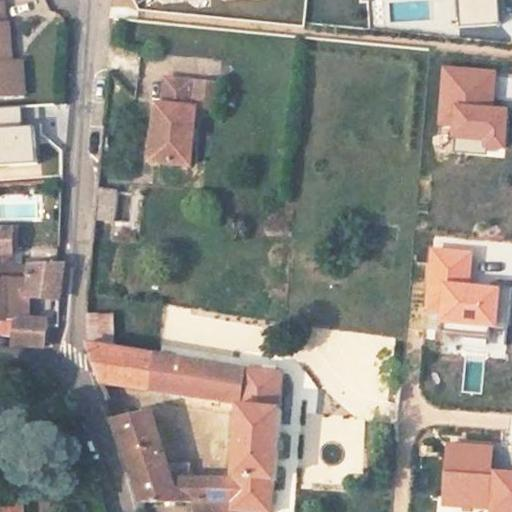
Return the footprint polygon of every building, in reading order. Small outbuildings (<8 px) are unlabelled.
[(457,0),(459,27),(495,25),(493,0),(457,0)] [(7,62),(5,22),(1,22),(0,2),(0,97),(9,97),(7,62)] [(19,96),(18,62),(7,62),(9,97),(19,96)] [(440,122),(456,124),(455,137),(488,140),(487,147),(488,147),(504,148),(507,112),(491,111),(494,73),(445,69),(440,122)] [(190,166),(197,108),(190,107),(193,81),(166,78),(164,105),(157,104),(151,161),(190,166)] [(190,107),(197,108),(215,110),(217,85),(193,81),(190,107)] [(0,165),(34,164),(32,126),(20,126),(20,108),(0,108),(0,165)] [(488,140),(455,137),(453,153),(487,156),(488,147),(487,147),(488,140)] [(118,222),(118,189),(98,189),(98,222),(118,222)] [(10,265),(11,229),(0,228),(0,280),(9,280),(10,265)] [(471,253),(433,250),(427,310),(443,312),(443,320),(491,325),(490,327),(508,328),(511,289),(468,285),(471,253)] [(43,320),(25,318),(26,299),(57,299),(60,267),(55,266),(10,265),(9,280),(8,318),(13,319),(12,345),(40,347),(42,334),(43,320)] [(0,334),(12,335),(13,319),(8,318),(9,280),(0,280),(0,334)] [(90,344),(114,347),(113,316),(89,312),(90,344)] [(491,325),(443,320),(441,335),(489,340),(490,327),(491,325)] [(280,410),(283,375),(247,371),(88,345),(103,385),(241,407),(236,479),(233,503),(233,511),(234,511),(240,511),(272,511),(275,481),(277,481),(283,410),(280,410)] [(172,479),(152,413),(116,421),(146,503),(183,503),(172,479)] [(511,511),(511,475),(496,474),(495,479),(489,479),(492,449),(448,446),(444,503),(491,507),(490,511),(511,511)] [(233,503),(236,479),(172,479),(183,503),(196,503),(233,503)] [(233,503),(196,503),(195,511),(234,511),(233,511),(233,503)]
